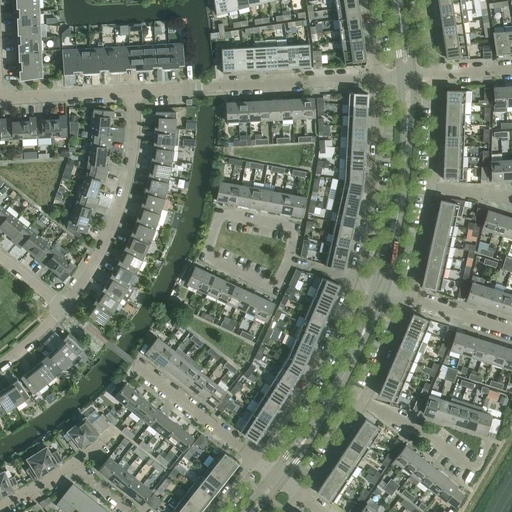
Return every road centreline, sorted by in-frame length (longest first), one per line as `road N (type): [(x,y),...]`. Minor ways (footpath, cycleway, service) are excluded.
road 1 (residential): [(134,91),(377,78)]
road 2 (residential): [(134,91),(120,204),(63,308)]
road 3 (tertiary): [(277,476),(344,381),(382,284)]
road 4 (tertiary): [(382,284),(404,186),(406,76)]
road 5 (residential): [(253,459),(316,370),(352,279)]
road 6 (residential): [(352,279),(376,183),(377,78)]
road 7 (residential): [(253,459),(133,363)]
road 8 (residential): [(288,260),(274,289),(206,257),(219,214)]
road 9 (residential): [(0,99),(134,91)]
road 10 (residential): [(472,470),(369,395)]
road 11 (residential): [(300,496),(369,395)]
